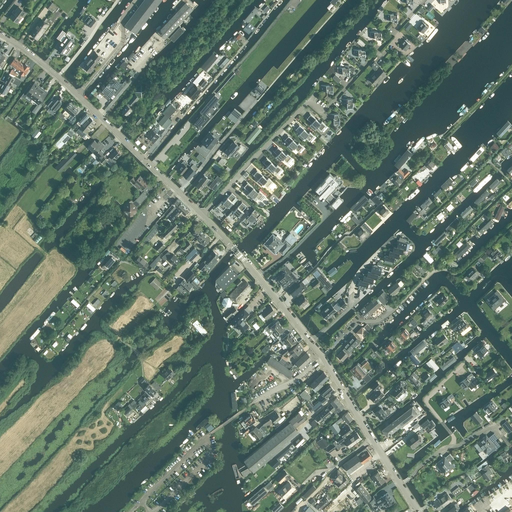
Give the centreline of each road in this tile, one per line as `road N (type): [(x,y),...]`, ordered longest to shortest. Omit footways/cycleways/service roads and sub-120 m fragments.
road 1 (tertiary): [(418,511),(322,356),(202,214)]
road 2 (residential): [(228,186),(308,100),(322,112),(423,0)]
road 3 (tertiary): [(202,214),(78,95),(0,35)]
road 4 (unknown): [(158,158),(292,0)]
